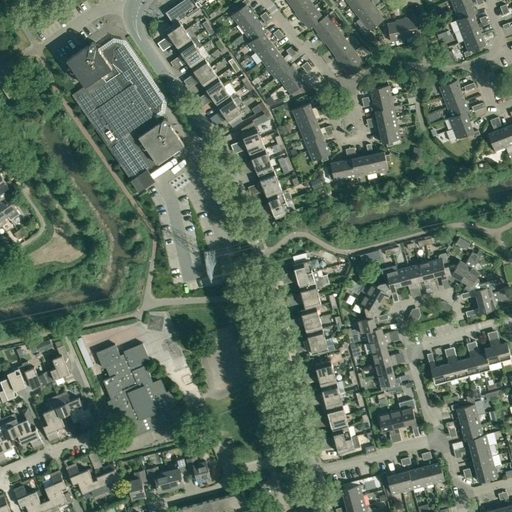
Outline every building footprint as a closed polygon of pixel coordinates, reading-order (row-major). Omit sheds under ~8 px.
[(179,20),(187,14),(193,10),(198,7),(193,0),(183,0),(165,12),(173,24),(179,20)] [(249,0),(244,0),(242,1),(242,2),(245,5),(232,15),(238,24),(253,13),(247,4),(250,1),(249,0)] [(295,12),(298,16),(314,5),(310,0),(296,0),(290,4),(296,11),(295,12)] [(359,0),(351,6),(360,18),(375,6),(372,2),(371,2),(369,0),(359,0)] [(451,0),(455,10),(473,3),(471,0),(451,0)] [(456,21),(474,14),(476,13),(473,3),(455,10),(458,19),(456,20),(456,21)] [(323,17),(314,5),(298,16),(302,22),(303,21),(309,28),(313,25),(323,17)] [(375,6),(360,18),(369,30),(384,19),(379,12),(380,12),(375,6)] [(260,21),(253,13),(238,24),(245,33),(260,21)] [(317,33),(320,37),(336,25),(327,14),(323,17),(313,25),(318,32),(317,33)] [(456,21),(460,30),(477,23),(474,14),(456,21)] [(402,19),(406,38),(420,35),(417,17),(408,19),(408,18),(402,19)] [(391,41),(406,38),(402,19),(395,20),(396,22),(387,23),(391,41)] [(168,42),(185,30),(179,20),(173,24),(165,29),(169,35),(165,38),(168,42)] [(249,43),(266,30),(260,21),(245,33),(251,41),(249,43)] [(460,30),(464,40),(481,33),(477,23),(460,30)] [(345,38),(336,25),(320,37),(324,43),(325,42),(331,49),(345,38)] [(189,27),(185,30),(168,42),(170,45),(174,43),(178,48),(196,36),(189,27)] [(249,43),(255,52),(270,40),(264,32),(266,30),(249,43)] [(481,33),(464,40),(468,51),(464,52),(465,56),(471,54),(470,50),(485,44),(481,33)] [(196,36),(178,48),(182,54),(178,56),(181,61),(198,49),(198,48),(202,45),(196,36)] [(335,57),(338,61),(354,50),(345,38),(331,49),(336,56),(335,57)] [(277,49),(270,40),(255,52),(262,60),(277,49)] [(96,47),(96,45),(96,44),(96,43),(96,42),(95,42),(94,41),(93,41),(92,41),(91,42),(90,43),(90,44),(89,48),(87,48),(84,50),(83,48),(67,59),(74,70),(72,71),(73,71),(75,70),(85,85),(112,67),(101,51),(98,47),(96,47)] [(148,170),(157,163),(139,136),(159,122),(154,115),(161,110),(163,101),(123,44),(114,42),(101,51),(112,67),(85,85),(72,94),(139,191),(155,180),(148,170)] [(198,49),(181,61),(183,64),(188,61),(191,67),(205,58),(198,49)] [(268,69),(283,58),(277,49),(262,60),(268,69)] [(354,50),(338,61),(343,67),(344,66),(349,73),(363,62),(354,50)] [(452,50),(445,53),(449,63),(456,60),(452,50)] [(194,79),(211,67),(205,58),(191,67),(195,72),(191,75),(194,79)] [(275,77),(292,64),(290,66),(283,58),(268,69),(275,77)] [(292,64),(275,77),(275,78),(278,76),(284,84),(299,73),(292,64)] [(211,67),(194,79),(196,83),(201,80),(205,86),(218,77),(211,67)] [(299,73),(284,84),(291,93),(305,82),(299,73)] [(218,77),(205,86),(208,91),(204,94),(207,98),(224,86),(218,77)] [(439,86),(443,96),(461,90),(457,80),(439,86)] [(430,81),(428,82),(424,84),(427,89),(428,91),(433,89),(430,83),(430,81)] [(370,89),(373,100),(391,96),(389,85),(370,89)] [(6,86),(2,89),(9,99),(13,96),(6,86)] [(224,86),(207,98),(209,102),(214,99),(217,104),(230,95),(224,86)] [(465,100),(461,90),(443,96),(447,107),(465,100)] [(230,95),(217,104),(221,110),(217,113),(220,117),(237,104),(242,101),(238,95),(233,98),(230,95)] [(264,100),(269,105),(274,101),(270,96),(264,100)] [(394,107),(391,96),(373,100),(375,111),(394,107)] [(465,100),(447,107),(451,117),(448,118),(449,118),(469,110),(465,100)] [(296,120),(314,113),(309,103),(292,110),(296,120)] [(237,104),(220,117),(222,121),(227,118),(230,123),(240,117),(244,114),(237,104)] [(377,121),(396,118),(394,107),(375,111),(377,121)] [(469,111),(469,110),(449,118),(453,128),(470,121),(466,112),(469,111)] [(296,120),(300,130),(318,123),(314,113),(296,120)] [(242,120),(240,117),(230,123),(233,127),(242,120)] [(162,120),(162,121),(161,123),(159,122),(139,136),(157,163),(173,152),(174,154),(175,153),(174,152),(184,144),(173,128),(171,129),(169,127),(167,126),(168,122),(168,121),(168,120),(167,120),(167,119),(166,119),(166,118),(165,118),(164,118),(163,119),(162,120)] [(398,128),(396,118),(377,121),(380,132),(398,128)] [(256,127),(252,121),(241,127),(243,132),(241,133),(244,139),(239,141),(241,146),(261,137),(256,127)] [(474,132),(470,121),(453,128),(457,139),(472,133),(474,136),(480,134),(478,130),(474,132)] [(300,130),(304,140),(322,133),(318,123),(300,130)] [(511,144),(511,134),(508,126),(498,130),(505,147),(511,144)] [(400,139),(398,128),(380,132),(382,143),(386,142),(387,146),(393,145),(392,141),(400,139)] [(505,147),(498,130),(488,134),(495,151),(505,147)] [(304,140),(309,151),(326,145),(322,133),(304,140)] [(250,154),(265,148),(261,137),(241,146),(243,150),(248,148),(250,154)] [(326,145),(309,151),(313,161),(320,158),(322,162),(328,159),(327,156),(330,154),(326,145)] [(250,167),(269,159),(265,148),(250,154),(252,160),(248,162),(250,167)] [(384,151),(373,154),(377,172),(388,170),(386,162),(390,161),(389,154),(385,155),(384,151)] [(362,156),(366,174),(377,172),(373,154),(362,156)] [(362,156),(352,159),(356,177),(366,174),(362,156)] [(259,175),(274,169),(269,159),(250,167),(252,171),(256,169),(259,175)] [(352,159),(341,161),(345,179),(356,177),(352,159)] [(334,181),(345,179),(341,161),(330,163),(331,167),(327,168),(330,180),(334,179),(334,181)] [(258,188),(278,180),(274,169),(259,175),(261,181),(256,183),(258,188)] [(320,178),(310,182),(313,189),(323,185),(320,178)] [(278,180),(258,188),(260,192),(265,190),(267,196),(282,190),(278,180)] [(0,199),(7,195),(4,190),(9,187),(6,183),(0,187),(0,199)] [(283,190),(282,190),(267,196),(270,203),(265,205),(267,209),(286,201),(288,200),(288,199),(289,197),(288,194),(286,193),(285,193),(283,190)] [(7,195),(0,199),(0,203),(8,216),(11,220),(16,216),(13,213),(17,210),(7,195)] [(269,213),(273,211),(276,218),(291,212),(286,201),(267,209),(269,213)] [(0,203),(0,224),(1,226),(7,222),(5,218),(8,216),(0,203)] [(22,228),(18,230),(22,237),(26,234),(22,228)] [(22,237),(18,230),(14,233),(18,239),(22,237)] [(456,242),(462,245),(465,240),(460,236),(456,242)] [(4,240),(0,243),(4,249),(8,246),(4,240)] [(366,261),(376,259),(374,251),(364,254),(366,261)] [(290,272),(292,276),(312,271),(309,260),(308,260),(306,252),(293,256),(295,263),(293,264),(295,270),(290,272)] [(449,265),(444,267),(448,278),(453,281),(455,277),(461,280),(476,254),(472,252),(465,264),(459,260),(456,265),(454,264),(449,265)] [(437,257),(438,259),(430,261),(434,276),(441,275),(442,279),(448,278),(444,267),(449,265),(445,253),(438,255),(437,257)] [(476,254),(461,280),(467,283),(464,287),(470,291),(494,286),(493,280),(489,281),(489,280),(479,282),(478,278),(476,277),(479,272),(473,268),(480,257),(476,254)] [(419,264),(423,279),(424,284),(429,283),(428,278),(434,276),(430,261),(419,264)] [(423,279),(419,264),(408,266),(414,287),(418,286),(417,281),(423,279)] [(408,266),(397,269),(401,285),(408,284),(409,288),(414,287),(408,266)] [(401,285),(397,269),(386,272),(388,282),(391,293),(396,292),(395,287),(401,285)] [(316,270),(312,271),(292,276),(293,281),(298,280),(300,286),(328,279),(327,274),(318,277),(316,270)] [(329,284),(328,279),(300,286),(301,293),(296,294),(298,299),(318,293),(317,287),(322,286),(322,285),(329,284)] [(391,293),(388,282),(379,284),(377,286),(372,283),(368,289),(363,286),(357,283),(354,287),(361,290),(366,293),(380,302),(383,296),(388,298),(391,293)] [(495,287),(494,286),(470,291),(471,296),(476,295),(478,302),(500,296),(499,291),(492,293),(491,289),(494,288),(495,287)] [(305,308),(316,305),(321,304),(318,293),(298,299),(299,303),(304,302),(305,308)] [(364,309),(367,318),(378,315),(381,310),(377,307),(380,302),(366,293),(360,303),(366,306),(364,309)] [(500,296),(478,302),(479,308),(474,309),(476,314),(496,309),(495,302),(501,301),(500,296)] [(319,317),(316,305),(305,308),(301,310),(302,316),(298,318),(299,322),(319,317)] [(412,309),(407,317),(409,323),(416,322),(420,315),(418,307),(412,309)] [(348,336),(352,335),(366,331),(376,328),(375,322),(379,320),(378,315),(367,318),(358,321),(360,328),(351,330),(351,328),(346,329),(348,336)] [(322,328),(319,317),(299,322),(300,327),(305,325),(307,332),(322,328)] [(381,327),(376,328),(366,331),(369,342),(389,337),(388,332),(383,333),(381,327)] [(325,339),(322,328),(307,332),(308,338),(303,340),(305,344),(325,339)] [(331,337),(325,339),(305,344),(306,349),(311,348),(312,354),(327,350),(327,351),(334,349),(333,344),(331,337)] [(369,342),(372,353),(387,349),(385,343),(390,341),(389,337),(369,342)] [(499,339),(494,340),(500,361),(511,358),(507,342),(500,344),(499,339)] [(489,363),(500,361),(494,340),(490,341),(491,346),(484,348),(490,368),(489,363)] [(43,342),(37,345),(40,352),(46,349),(43,342)] [(108,401),(114,414),(119,412),(124,425),(129,423),(135,436),(151,429),(150,427),(160,422),(161,425),(175,419),(170,405),(177,402),(172,389),(166,391),(161,378),(153,382),(146,364),(143,366),(141,362),(149,358),(143,343),(124,351),(124,353),(120,355),(115,344),(96,352),(103,368),(106,367),(110,377),(103,380),(111,399),(108,401)] [(47,372),(51,381),(70,373),(63,356),(67,354),(63,344),(56,347),(60,356),(52,359),(56,368),(47,372)] [(478,350),(473,351),(479,371),(490,368),(484,348),(485,353),(479,354),(478,350)] [(372,353),(375,364),(395,359),(394,354),(389,355),(387,349),(372,353)] [(464,359),(468,374),(479,371),(473,351),(469,352),(470,357),(464,359)] [(456,355),(451,357),(457,377),(468,374),(464,359),(457,360),(456,355)] [(448,363),(442,364),(446,380),(457,377),(451,357),(447,358),(448,363)] [(375,364),(378,375),(393,371),(391,365),(396,363),(395,359),(375,364)] [(312,372),(313,376),(334,371),(331,360),(315,364),(317,370),(312,372)] [(435,383),(446,380),(442,364),(435,366),(434,361),(429,363),(435,383)] [(25,370),(25,372),(32,389),(51,381),(47,372),(38,375),(34,366),(25,370)] [(8,372),(9,377),(10,377),(12,381),(17,379),(20,387),(26,385),(18,367),(12,369),(13,370),(8,372)] [(337,382),(334,371),(313,376),(315,381),(319,380),(321,386),(337,382)] [(382,390),(388,389),(394,387),(400,385),(399,381),(401,381),(400,376),(395,377),(393,371),(378,375),(382,390)] [(4,389),(0,391),(0,402),(18,395),(15,389),(20,387),(17,379),(12,381),(10,377),(9,377),(0,381),(4,389)] [(318,394),(319,398),(340,393),(337,382),(321,386),(323,392),(318,394)] [(485,394),(487,401),(499,397),(497,390),(485,394)] [(66,392),(58,395),(66,414),(70,413),(83,406),(79,397),(70,401),(66,392)] [(342,404),(340,393),(319,398),(320,403),(325,402),(327,408),(342,404)] [(66,414),(58,395),(48,399),(52,408),(43,412),(47,422),(61,416),(66,414)] [(459,419),(477,414),(474,403),(458,408),(457,403),(451,405),(452,409),(456,408),(459,419)] [(70,413),(71,414),(74,422),(82,418),(86,427),(96,423),(88,404),(83,406),(70,413)] [(342,404),(327,408),(328,414),(324,416),(325,420),(345,415),(342,404)] [(412,406),(400,409),(405,425),(411,423),(412,428),(417,427),(412,406)] [(389,412),(395,433),(399,431),(398,427),(405,425),(400,409),(389,412)] [(395,433),(389,412),(378,415),(382,431),(389,429),(390,434),(395,433)] [(13,436),(17,434),(31,428),(29,422),(33,421),(32,417),(18,423),(14,413),(5,417),(13,436)] [(477,414),(459,419),(462,429),(480,425),(477,414)] [(348,426),(345,415),(325,420),(326,425),(331,424),(333,430),(348,426)] [(65,425),(61,416),(47,422),(42,423),(50,442),(60,438),(56,429),(65,425)] [(13,436),(5,417),(0,419),(0,441),(9,438),(13,436)] [(480,425),(462,429),(465,440),(486,434),(483,435),(480,425)] [(351,437),(348,426),(333,430),(334,436),(330,438),(331,442),(351,437)] [(31,428),(17,434),(21,444),(30,440),(34,449),(43,445),(36,429),(32,430),(31,428)] [(486,434),(465,440),(468,440),(470,450),(489,445),(486,434)] [(357,435),(351,437),(331,442),(332,447),(337,446),(338,452),(360,447),(357,435)] [(12,447),(9,438),(0,441),(0,463),(7,460),(4,451),(12,447)] [(489,445),(470,450),(473,460),(491,456),(489,445)] [(196,456),(186,459),(189,470),(194,468),(198,481),(211,478),(206,461),(198,463),(196,456)] [(491,456),(473,460),(476,471),(494,466),(491,456)] [(167,471),(171,488),(184,485),(181,472),(187,470),(184,458),(177,460),(179,468),(167,471)] [(429,465),(434,483),(445,480),(440,462),(429,465)] [(92,478),(91,476),(88,469),(80,472),(76,463),(66,467),(74,486),(79,484),(92,478)] [(97,476),(105,495),(114,491),(110,482),(119,478),(115,469),(115,468),(113,463),(103,467),(105,473),(97,476)] [(429,465),(419,468),(424,486),(434,483),(429,465)] [(159,491),(171,488),(167,471),(159,473),(157,466),(146,469),(149,480),(156,478),(159,491)] [(494,466),(476,471),(479,481),(497,477),(494,466)] [(413,488),(424,486),(419,468),(408,470),(413,488)] [(45,487),(49,496),(63,491),(67,489),(59,470),(50,474),(54,483),(45,487)] [(136,479),(128,481),(132,498),(145,495),(142,482),(147,481),(144,470),(134,472),(136,479)] [(408,470),(397,473),(402,491),(413,488),(408,470)] [(402,491),(397,473),(387,476),(386,472),(382,473),(383,479),(387,478),(392,494),(402,491)] [(97,476),(92,478),(79,484),(83,493),(92,490),(95,499),(105,495),(97,476)] [(341,489),(344,499),(362,494),(360,484),(343,488),(342,484),(336,486),(337,490),(341,489)] [(22,508),(26,506),(40,500),(36,491),(27,494),(23,485),(14,489),(22,508)] [(66,500),(63,491),(49,496),(44,498),(49,511),(60,511),(57,504),(66,500)] [(178,511),(237,511),(239,511),(248,509),(243,491),(178,509),(178,511)] [(0,511),(11,511),(3,493),(0,494),(0,511)] [(365,504),(362,494),(344,499),(347,509),(365,504)] [(49,511),(44,498),(40,500),(26,506),(28,511),(37,511),(39,511),(49,511)]
